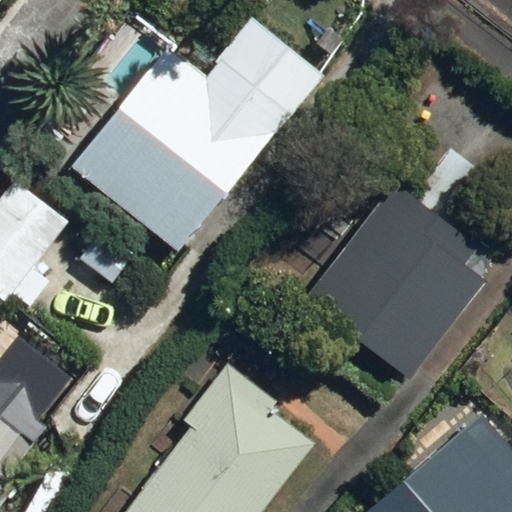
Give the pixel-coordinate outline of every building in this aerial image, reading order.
[(150,38),(53,166),(171,256),(309,74),(238,20),(197,74),(150,38)] [(0,182),(0,298),(8,288),(61,329),(116,257),(8,173),(0,182)] [(384,185),(292,299),(394,381),(486,267),(384,185)] [(250,511),(307,439),(225,370),(115,511),(250,511)] [(0,397),(0,511),(56,442),(0,397)] [(511,511),(511,461),(476,419),(368,511),(511,511)]
